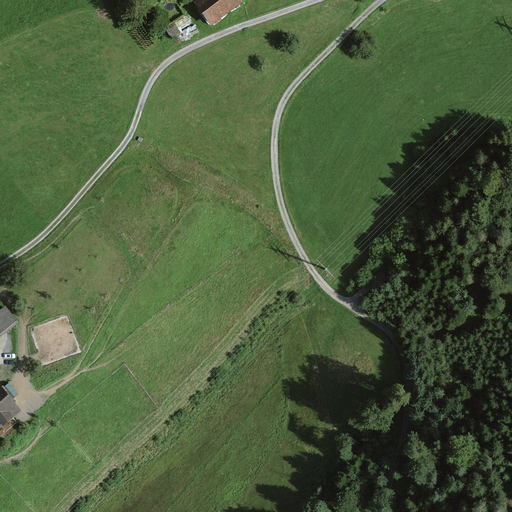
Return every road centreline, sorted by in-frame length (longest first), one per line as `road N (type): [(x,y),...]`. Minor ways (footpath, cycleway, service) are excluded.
road 1 (track): [(381,0),(284,98),(274,165),(300,252),(320,281),(397,340),(408,363),(402,437),(377,511)]
road 2 (track): [(317,0),(169,60),(112,155),(46,227),(0,263)]
road 3 (track): [(511,299),(459,329),(389,332)]
